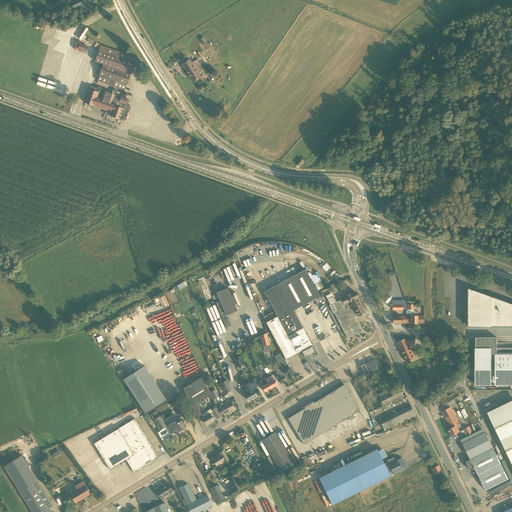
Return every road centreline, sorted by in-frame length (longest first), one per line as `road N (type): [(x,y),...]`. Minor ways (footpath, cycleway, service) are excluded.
road 1 (primary): [(351,219),(0,96)]
road 2 (secondary): [(95,511),(364,348)]
road 3 (secondary): [(345,178),(267,170),(218,143),(195,122),(120,0)]
road 4 (tertiary): [(471,511),(388,340)]
road 5 (primary): [(511,278),(362,223)]
